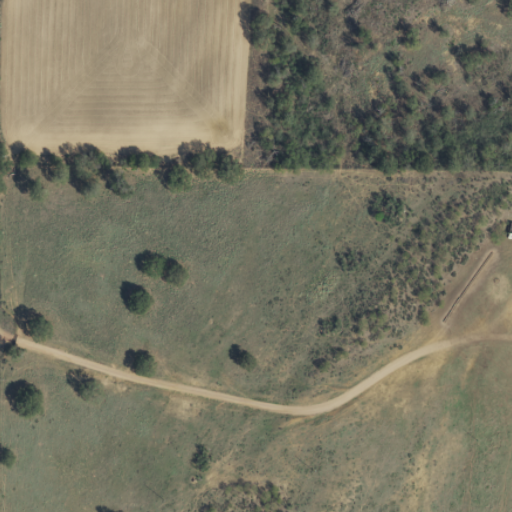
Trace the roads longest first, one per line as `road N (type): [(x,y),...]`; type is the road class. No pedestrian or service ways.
road 1 (residential): [(8,354),(335,409),(511,349)]
road 2 (residential): [(5,511),(16,0)]
